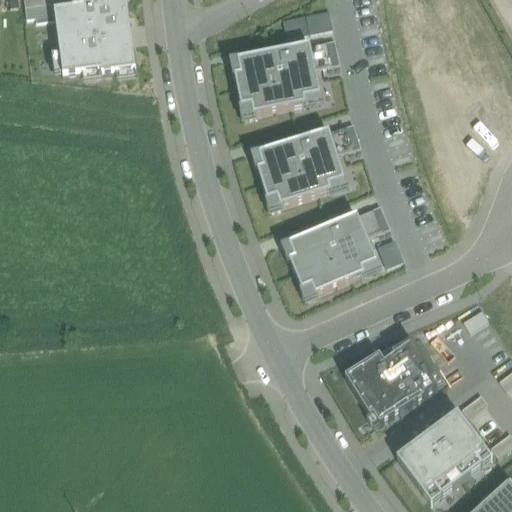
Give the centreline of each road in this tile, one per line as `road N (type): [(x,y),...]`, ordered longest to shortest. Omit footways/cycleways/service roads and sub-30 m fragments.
road 1 (residential): [(275,358),(229,256),(202,161),(175,0)]
road 2 (residential): [(275,358),(460,274),(511,240)]
road 3 (unknown): [(340,470),(487,361)]
road 4 (residential): [(368,511),(275,358)]
